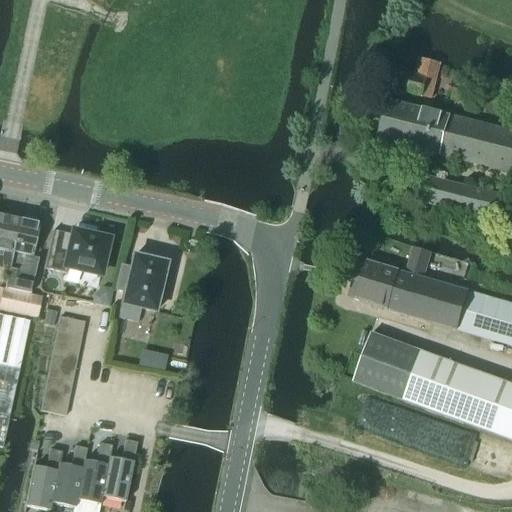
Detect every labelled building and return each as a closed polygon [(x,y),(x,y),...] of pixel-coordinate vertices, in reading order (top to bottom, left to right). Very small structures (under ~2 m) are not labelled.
[(391,90),(410,94),(410,96),(431,102),(440,66),(419,61),(415,77),(395,72),(391,90)] [(435,155),(479,166),(511,174),(511,132),(388,101),(378,141),(415,150),(420,157),(428,158),(435,155)] [(419,202),(479,218),(511,226),(511,198),(425,177),(419,202)] [(1,217),(0,222),(0,268),(8,270),(19,221),(1,217)] [(19,221),(8,270),(4,289),(2,289),(0,296),(0,312),(36,321),(41,299),(29,296),(37,260),(29,259),(37,225),(19,221)] [(70,244),(51,239),(43,271),(64,276),(66,269),(99,277),(107,242),(72,234),(70,244)] [(197,243),(189,241),(187,249),(195,251),(197,243)] [(350,299),(479,336),(511,345),(511,304),(424,279),(431,254),(413,249),(406,274),(361,261),(350,299)] [(165,266),(133,258),(130,270),(120,268),(115,291),(125,293),(119,320),(136,324),(139,310),(154,314),(165,266)] [(46,315),(44,326),(53,328),(55,317),(55,315),(46,314),(46,315)] [(0,448),(1,449),(29,323),(0,316),(0,448)] [(59,318),(56,331),(81,336),(84,323),(59,318)] [(56,331),(54,342),(79,347),(81,336),(56,331)] [(352,383),(405,402),(511,442),(511,385),(422,353),(371,334),(352,383)] [(54,342),(51,354),(77,359),(79,347),(54,342)] [(51,354),(49,365),(74,370),(77,359),(51,354)] [(49,365),(47,377),(72,382),(74,370),(49,365)] [(47,377),(44,389),(69,393),(72,382),(47,377)] [(44,389),(42,400),(67,405),(69,393),(44,389)] [(40,412),(58,416),(64,417),(67,405),(42,400),(40,412)] [(111,447),(99,507),(101,499),(124,504),(136,444),(125,442),(121,462),(109,460),(111,447)] [(86,451),(74,510),(76,502),(99,507),(111,447),(100,445),(95,465),(84,463),(86,452),(86,451)] [(61,454),(49,511),(51,506),(74,510),(86,451),(75,449),(71,468),(59,466),(61,454)] [(24,508),(42,511),(49,511),(61,454),(49,452),(45,472),(32,469),(24,508)]
